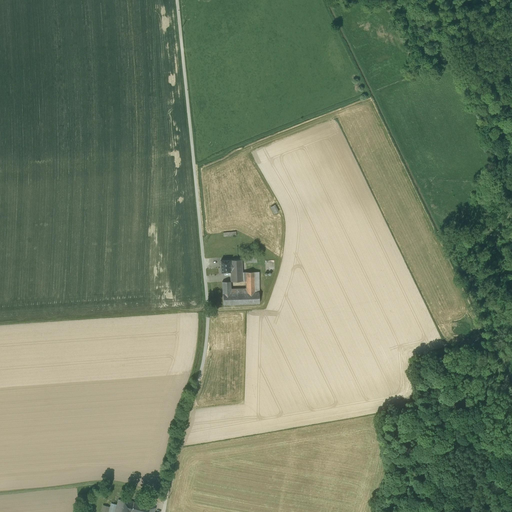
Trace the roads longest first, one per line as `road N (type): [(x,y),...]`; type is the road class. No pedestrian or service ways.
road 1 (unclassified): [(163,511),(208,323),(176,0)]
road 2 (track): [(0,326),(206,315)]
